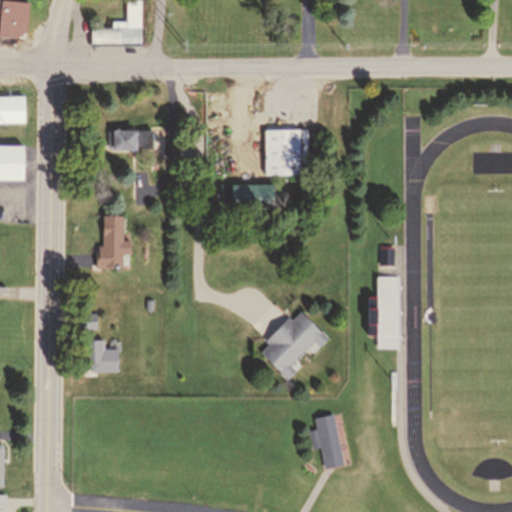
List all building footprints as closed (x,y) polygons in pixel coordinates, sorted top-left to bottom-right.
[(92,25),(92,43),(143,43),(142,0),(128,0),(128,19),(112,19),(112,25),(92,25)] [(0,2),(10,3),(10,9),(15,9),(15,25),(0,24),(0,2)] [(0,96),(0,120),(24,120),(24,96),(0,96)] [(265,173),(264,127),(309,126),(310,159),(302,159),(302,172),(265,173)] [(107,129),(151,128),(152,146),(107,147),(107,129)] [(0,179),(21,179),(21,148),(0,148),(0,179)] [(232,180),(276,180),(276,192),(268,192),(268,206),(232,206),(232,180)] [(168,182),(167,197),(181,198),(181,182),(168,182)] [(102,216),(102,244),(95,243),(94,265),(121,266),(122,252),(131,253),(131,241),(122,240),(122,216),(102,216)] [(391,248),(377,248),(377,267),(391,267),(391,248)] [(399,278),(372,278),(372,298),(360,298),(360,337),(374,337),(374,349),(399,349),(399,278)] [(266,338),(288,315),(292,319),(297,314),(300,310),(328,336),(320,344),(315,339),(290,364),(295,368),(288,374),(263,350),(267,345),(270,341),(266,338)] [(81,313),(81,327),(96,326),(96,312),(81,313)] [(85,341),(86,371),(118,370),(117,349),(106,350),(105,340),(85,341)]
